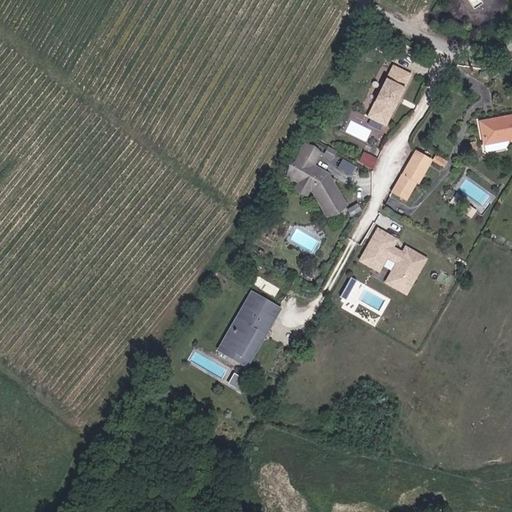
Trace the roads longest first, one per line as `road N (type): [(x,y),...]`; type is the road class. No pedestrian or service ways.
road 1 (unknown): [(430,45),(425,113),(325,306)]
road 2 (unclassified): [(363,0),(430,45),(511,48)]
